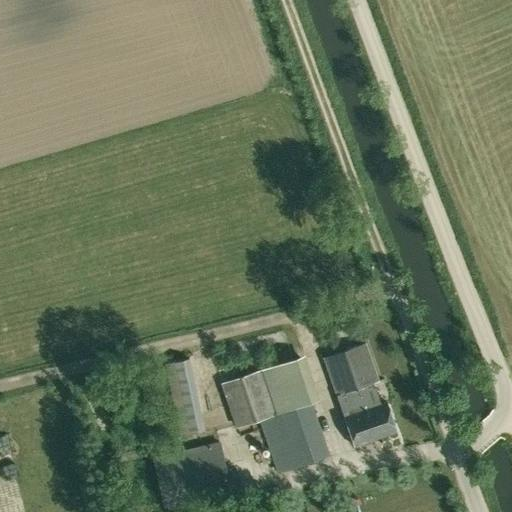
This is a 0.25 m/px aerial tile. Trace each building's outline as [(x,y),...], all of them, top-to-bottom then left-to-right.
[(336,396),(337,396),(373,383),(379,381),(380,381),(366,342),(322,357),(336,396)] [(189,356),(166,361),(182,438),(205,433),(189,356)] [(261,369),(276,413),(312,401),(314,400),(299,356),(261,369)] [(276,413),(261,369),(220,382),(236,428),(259,420),(277,473),(330,455),(312,401),(276,413)] [(337,396),(336,396),(344,418),(345,418),(346,418),(381,405),(373,383),(337,396)] [(386,404),(381,405),(346,418),(355,445),(395,431),(386,404)] [(152,456),(164,510),(233,495),(220,440),(152,456)] [(30,511),(30,498),(14,499),(14,511),(30,511)]
